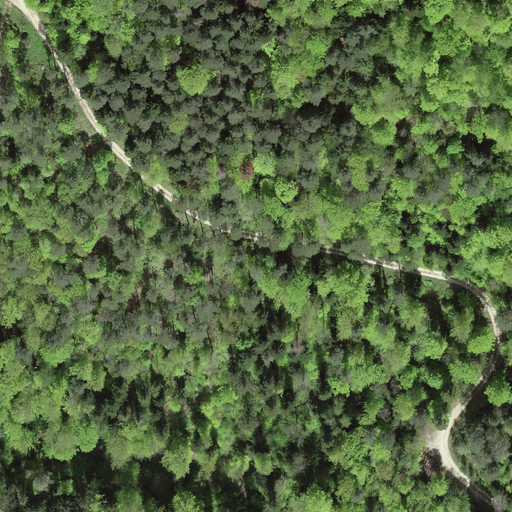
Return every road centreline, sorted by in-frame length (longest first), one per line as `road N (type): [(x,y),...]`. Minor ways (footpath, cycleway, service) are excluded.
road 1 (track): [(508,511),(445,460),(441,446),(442,432),(493,357),(498,322),(479,293),(444,275),(217,224),(158,193),(103,138),(21,0)]
road 2 (track): [(0,423),(59,446),(231,468),(265,511)]
